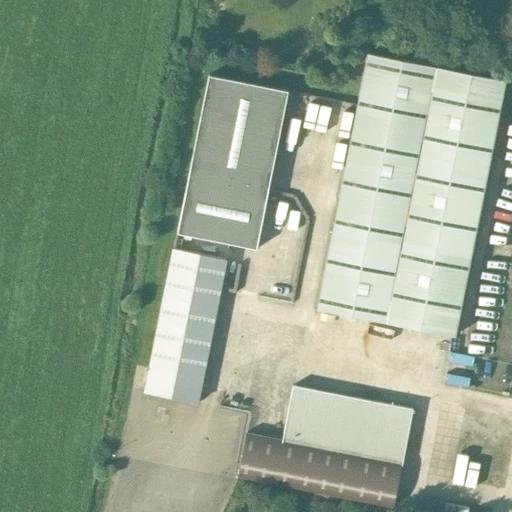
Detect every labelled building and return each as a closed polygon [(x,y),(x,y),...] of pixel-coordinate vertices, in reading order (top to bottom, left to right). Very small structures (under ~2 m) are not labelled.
[(505,80),(368,53),(355,118),(317,307),(454,335),(459,308),(498,116),(505,80)] [(288,91),(209,75),(200,120),(178,231),(257,247),(288,91)] [(226,258),(174,248),(145,391),(197,401),(226,258)] [(459,351),(482,352),(483,341),(460,340),(459,351)] [(282,438),(402,462),(412,408),(293,384),(282,438)] [(425,424),(412,421),(404,460),(417,463),(425,424)] [(282,438),(246,431),(237,475),(394,505),(402,462),(282,438)]
